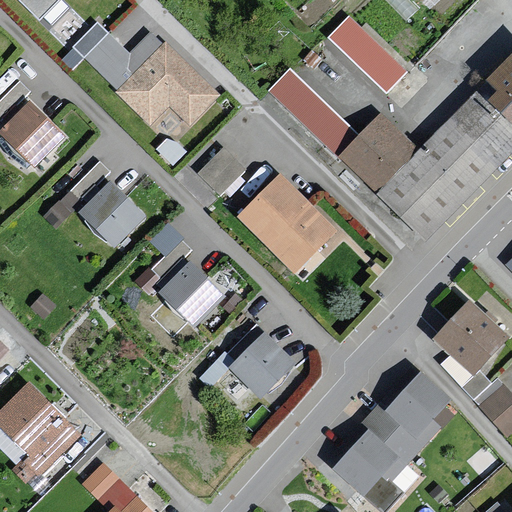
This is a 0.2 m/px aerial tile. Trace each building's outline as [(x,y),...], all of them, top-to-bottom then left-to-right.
[(18,0),(40,20),(59,0),(18,0)] [(386,91),(409,69),(352,11),(329,33),(386,91)] [(97,21),(73,47),(85,58),(109,33),(97,21)] [(161,42),(113,93),(148,127),(165,107),(186,129),(215,96),(161,42)] [(511,146),(511,46),(414,151),(375,114),(354,136),(334,158),(423,240),(511,146)] [(265,93),(334,158),(354,136),(287,71),(265,93)] [(30,100),(0,130),(0,133),(35,168),(66,136),(30,100)] [(224,147),(198,174),(219,196),(246,169),(224,147)] [(338,229),(280,173),(237,217),(295,273),(338,229)] [(111,180),(79,212),(115,248),(147,216),(111,180)] [(168,219),(150,237),(170,256),(187,238),(168,219)] [(187,246),(161,272),(156,266),(144,279),(156,291),(194,253),(187,246)] [(191,261),(160,292),(193,325),(224,294),(191,261)] [(462,303),(427,340),(466,378),(503,341),(462,303)] [(0,359),(12,348),(0,335),(0,359)] [(258,336),(223,368),(255,398),(288,364),(258,336)] [(392,399),(379,411),(410,441),(425,422),(442,401),(416,375),(392,399)] [(23,384),(0,409),(0,436),(23,459),(16,465),(37,480),(78,439),(23,384)] [(435,427),(425,422),(410,441),(379,411),(392,399),(387,394),(357,422),(362,428),(394,457),(376,476),(390,484),(435,427)] [(394,457),(362,428),(326,470),(357,496),(376,476),(394,457)] [(80,489),(105,511),(107,511),(109,511),(110,511),(146,511),(99,466),(80,489)]
